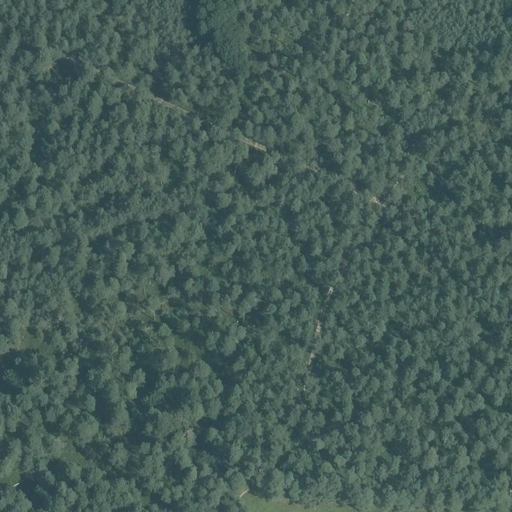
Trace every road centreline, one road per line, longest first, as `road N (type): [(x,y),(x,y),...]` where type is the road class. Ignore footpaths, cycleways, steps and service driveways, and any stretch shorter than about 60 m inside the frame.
road 1 (track): [(511,265),(0,27)]
road 2 (track): [(232,511),(301,448),(325,304),(411,168),(511,113)]
